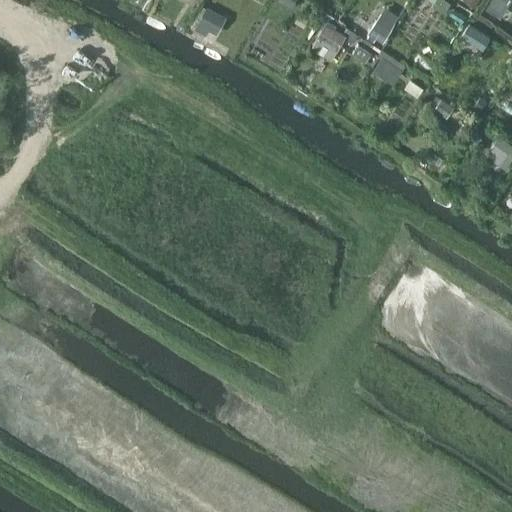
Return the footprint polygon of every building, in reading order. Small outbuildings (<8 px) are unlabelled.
[(297,1),(295,0),(275,0),(292,9),(297,1)] [(206,7),(194,29),(206,36),(209,30),(217,34),(226,17),(206,7)] [(380,12),(367,33),(382,42),(395,22),(380,12)] [(303,28),(307,21),(298,15),(294,22),(303,28)] [(467,22),(458,36),(476,48),(485,34),(467,22)] [(316,40),(311,49),(330,61),(346,36),(325,23),(315,39),(316,40)] [(365,61),(371,53),(358,44),(352,52),(365,61)] [(382,56),(373,70),(393,84),(402,70),(382,56)] [(417,96),(423,88),(415,83),(409,91),(417,96)] [(436,95),(430,104),(435,107),(435,106),(436,105),(440,98),(436,95)] [(453,106),(440,98),(436,105),(435,106),(435,107),(433,109),(446,118),(453,106)] [(480,111),(486,103),(480,98),(474,106),(480,111)] [(474,147),(481,137),(472,131),(465,141),(474,147)] [(511,159),(511,144),(498,135),(488,149),(496,155),(493,160),(505,169),(511,159)]
